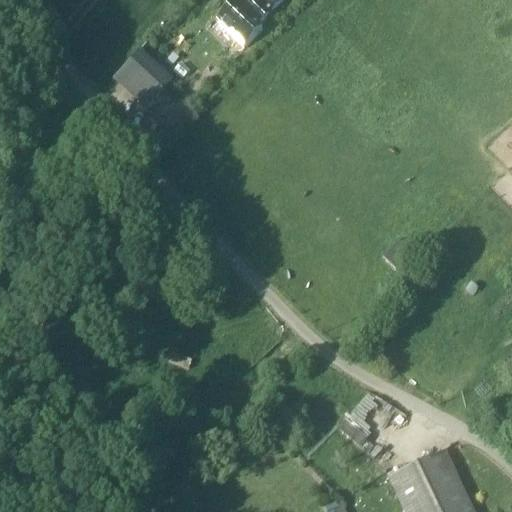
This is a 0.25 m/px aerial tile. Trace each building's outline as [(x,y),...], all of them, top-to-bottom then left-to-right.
[(269,17),(251,0),(243,0),(239,5),(257,23),(256,24),(259,28),(269,17)] [(285,0),(251,0),(269,17),(285,0)] [(239,5),(237,4),(218,25),(237,44),(254,26),(256,24),(257,23),(239,5)] [(254,26),(237,44),(244,51),(261,33),(254,26)] [(168,59),(150,43),(137,56),(155,73),(168,59)] [(155,73),(137,56),(116,80),(148,110),(170,86),(155,73)] [(389,483),(404,511),(467,511),(439,457),(389,483)]
